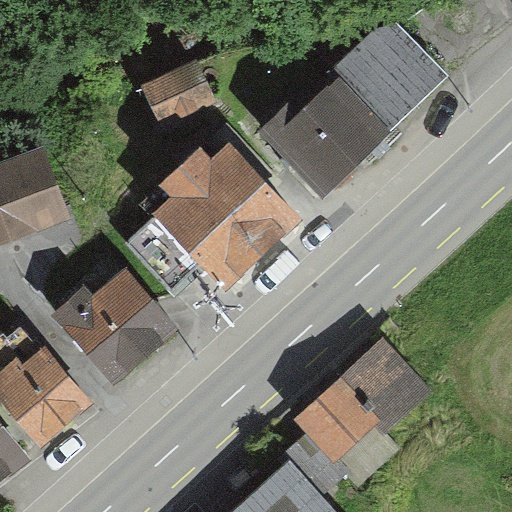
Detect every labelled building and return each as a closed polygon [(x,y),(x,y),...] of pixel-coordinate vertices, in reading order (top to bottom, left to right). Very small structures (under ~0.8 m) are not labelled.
[(451,79),(404,30),(355,78),(402,126),(451,79)] [(202,60),(146,84),(166,132),(223,107),(202,60)] [(351,79),(273,145),(322,202),(400,136),(351,79)] [(251,148),(173,214),(226,276),(304,209),(251,148)] [(0,168),(0,249),(78,221),(52,149),(0,168)] [(131,267),(70,317),(120,376),(180,326),(131,267)] [(44,335),(0,370),(0,391),(42,444),(97,400),(44,335)] [(353,377),(300,416),(336,464),(389,424),(353,377)] [(0,414),(0,467),(26,447),(0,414)] [(341,511),(297,462),(240,511),(341,511)]
